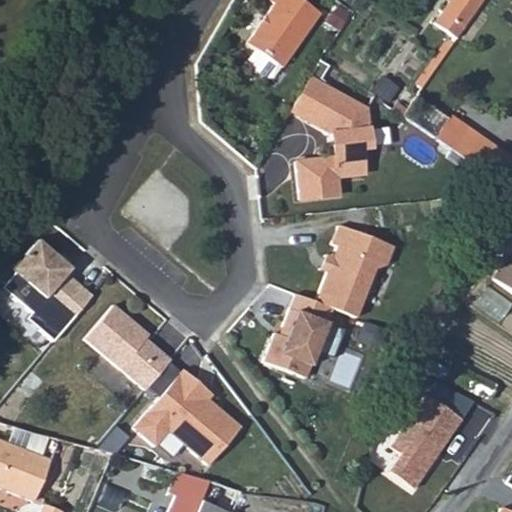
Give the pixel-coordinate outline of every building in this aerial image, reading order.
[(328,1),(326,0),(274,0),(253,31),(262,38),(255,48),(256,55),(273,66),(279,65),(286,56),(289,58),(328,1)] [(458,32),(479,0),(454,0),(441,20),(458,32)] [(314,105),(333,72),(316,62),(297,96),(314,105)] [(333,72),(314,105),(338,119),(342,118),(344,131),(340,131),(342,142),(303,147),(308,185),(347,180),(345,162),(371,159),(368,135),(377,134),(372,93),(333,72)] [(443,125),(460,137),(474,116),(458,105),(443,125)] [(460,137),(504,167),(511,152),(511,141),(474,116),(460,137)] [(398,235),(346,215),(338,234),(344,236),(323,291),(340,297),(363,306),(381,258),(391,254),(398,235)] [(63,302),(86,274),(72,262),(76,257),(41,230),(17,260),(50,287),(48,290),(63,302)] [(511,247),(500,264),(511,272),(511,247)] [(323,291),(303,283),(290,316),(293,317),(289,326),(282,323),(271,352),(312,368),(340,297),(323,291)] [(153,380),(178,351),(154,330),(156,327),(122,296),(93,329),(153,380)] [(190,357),(140,417),(163,437),(176,422),(216,455),(247,418),(200,378),(206,371),(190,357)] [(0,482),(13,448),(0,442),(0,482)] [(30,455),(13,448),(0,482),(0,492),(13,498),(30,455)] [(50,463),(30,455),(13,498),(33,506),(50,463)] [(371,456),(367,470),(369,471),(384,474),(388,460),(371,456)] [(167,511),(192,511),(208,472),(186,463),(180,461),(171,479),(179,483),(167,511)] [(367,470),(361,491),(361,492),(359,498),(413,511),(420,483),(384,474),(369,471),(367,470)] [(208,472),(192,511),(228,511),(240,485),(208,472)] [(511,511),(511,506),(497,498),(488,511),(511,511)]
